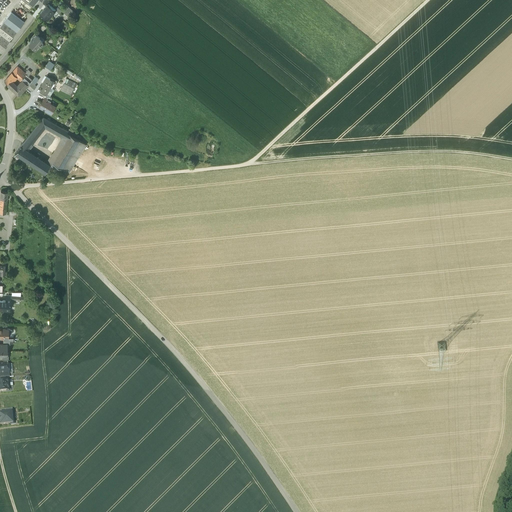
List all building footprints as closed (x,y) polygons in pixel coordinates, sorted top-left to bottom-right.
[(55,10),(47,3),(45,5),(47,6),(40,14),(47,20),(55,10)] [(76,14),(66,5),(62,10),(61,10),(62,11),(71,19),(76,14)] [(12,13),(11,12),(0,25),(0,33),(9,41),(24,22),(15,15),(18,11),(15,8),(12,13)] [(9,41),(0,33),(0,52),(1,53),(10,42),(9,41)] [(36,35),(28,44),(35,50),(42,42),(39,39),(40,38),(36,35)] [(25,74),(17,67),(12,73),(4,81),(18,95),(26,87),(26,86),(29,84),(31,81),(32,80),(28,76),(25,74)] [(50,79),(46,77),(41,84),(43,85),(40,91),(46,95),(50,88),(53,82),(49,80),(50,79)] [(74,89),(64,83),(60,90),(71,96),(74,89)] [(43,100),(39,106),(52,113),(55,107),(48,103),(43,100)] [(67,131),(43,118),(25,141),(31,144),(45,127),(63,137),(67,139),(66,141),(75,147),(79,140),(66,133),(67,131)] [(63,137),(47,164),(49,165),(49,164),(51,165),(52,163),(59,152),(66,141),(67,139),(63,137)] [(68,158),(62,169),(69,173),(86,145),(79,140),(75,147),(68,158)] [(25,141),(21,146),(25,150),(27,147),(31,144),(25,141)] [(75,147),(66,141),(59,152),(68,158),(75,147)] [(21,146),(15,154),(16,155),(45,174),(50,166),(49,166),(49,165),(47,164),(28,152),(26,150),(25,150),(21,146)] [(68,158),(59,152),(52,163),(62,169),(68,158)] [(62,169),(52,163),(51,165),(50,166),(60,172),(62,169)] [(8,192),(0,191),(0,197),(0,213),(6,214),(6,212),(7,200),(7,197),(8,197),(9,195),(7,195),(8,192)] [(5,301),(0,300),(0,309),(9,310),(10,299),(9,299),(5,299),(5,301)] [(0,365),(0,375),(9,375),(9,374),(8,365),(1,365),(0,365)] [(0,382),(0,381),(0,391),(8,391),(8,389),(9,387),(9,386),(8,384),(7,381),(0,382)] [(5,414),(0,414),(0,422),(0,425),(12,424),(11,413),(5,414)]
